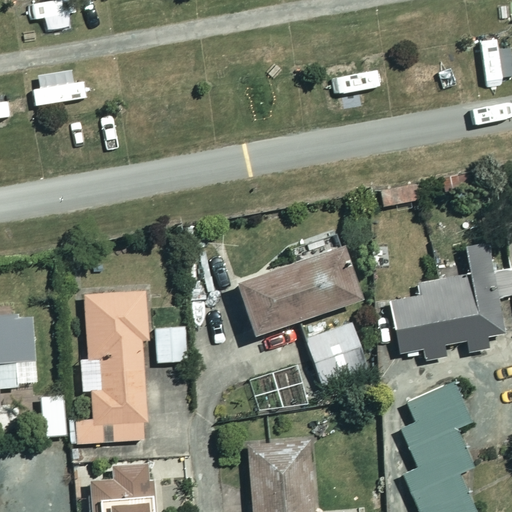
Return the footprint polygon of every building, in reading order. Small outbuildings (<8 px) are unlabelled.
[(504,336),(488,243),(466,246),(471,274),(419,284),(421,296),(392,301),(393,310),(378,313),(382,337),(397,335),(401,353),(467,341),(469,352),(488,349),(486,339),(504,336)] [(363,299),(345,247),(240,284),(258,336),(363,299)] [(149,339),(146,291),(86,294),(89,360),(81,360),(83,392),(93,391),(94,418),(71,420),(72,443),(148,439),(143,339),(149,339)] [(370,372),(350,311),(303,327),(323,388),(370,372)] [(32,312),(0,314),(0,407),(2,407),(0,388),(21,386),(19,363),(36,361),(32,312)] [(187,361),(186,327),(156,328),(158,362),(187,361)] [(466,419),(449,380),(401,400),(410,421),(395,427),(412,467),(397,473),(413,511),(412,511),(464,511),(471,509),(456,472),(469,467),(452,425),(466,419)] [(318,511),(313,441),(247,447),(252,511),(318,511)] [(156,511),(153,462),(113,465),(114,479),(90,481),(92,511),(156,511)]
